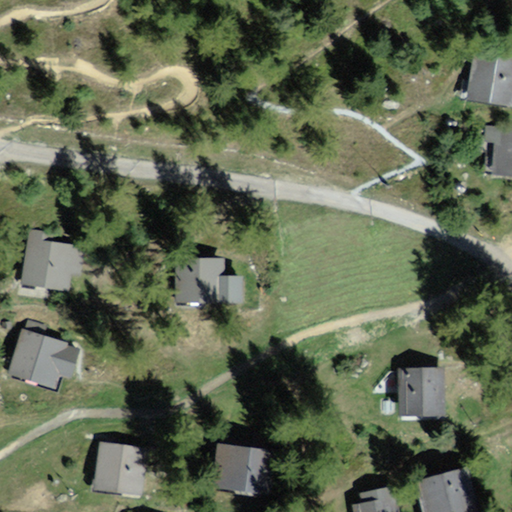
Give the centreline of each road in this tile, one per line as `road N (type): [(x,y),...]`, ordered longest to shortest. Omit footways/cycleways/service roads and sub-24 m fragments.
road 1 (track): [(0,465),(29,456),(115,398),(307,354),(511,269)]
road 2 (track): [(25,139),(335,183)]
